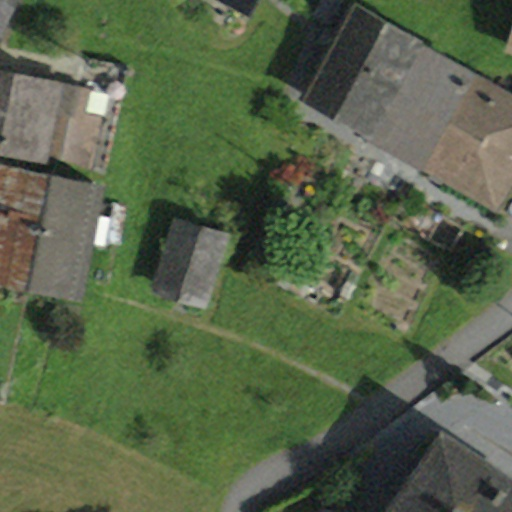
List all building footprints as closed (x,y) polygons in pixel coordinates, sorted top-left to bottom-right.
[(228,0),(242,8),(246,0),(228,0)] [(324,0),(318,12),(330,19),(337,5),(327,0),(324,0)] [(367,126),(415,45),(418,40),(353,4),(306,92),(367,126)] [(364,130),(431,167),(480,81),(415,45),(367,126),(364,130)] [(69,112),(75,88),(0,74),(0,144),(40,153),(44,139),(93,148),(99,117),(83,114),(69,112)] [(511,98),(480,81),(431,167),(447,177),(446,179),(465,190),(466,188),(495,204),(511,172),(511,98)] [(69,112),(83,114),(87,91),(75,88),(69,112)] [(0,206),(0,207),(0,208),(0,273),(30,280),(52,175),(0,164),(0,206)] [(90,202),(94,182),(52,175),(30,280),(73,288),(83,238),(103,242),(110,206),(90,202)] [(179,220),(159,286),(202,299),(222,233),(179,220)] [(511,511),(511,482),(442,434),(414,476),(402,469),(373,511),(511,511)]
